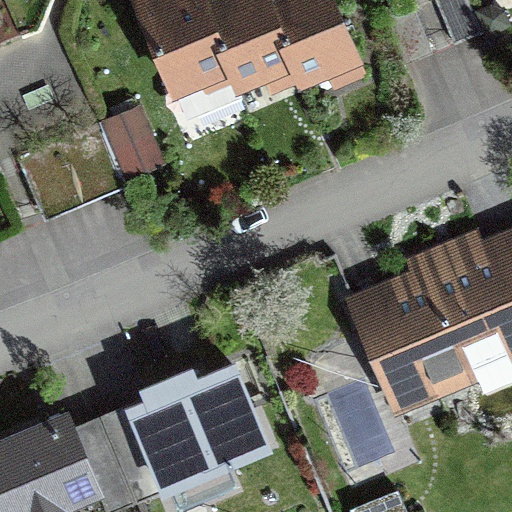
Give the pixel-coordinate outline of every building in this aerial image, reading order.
[(134,0),(173,89),(230,64),(238,84),(266,71),(274,89),(328,65),(335,80),(365,67),(335,0),(134,0)] [(435,0),(454,43),(481,31),(468,0),(435,0)] [(379,12),(402,67),(430,56),(406,1),(379,12)] [(166,160),(141,100),(101,117),(126,176),(166,160)] [(122,181),(98,125),(15,160),(39,216),(55,209),(80,198),(108,186),(122,181)] [(22,225),(0,174),(0,233),(8,230),(22,225)] [(511,383),(511,222),(345,293),(395,411),(479,376),(487,395),(511,383)] [(193,357),(139,379),(143,389),(124,397),(125,400),(101,411),(137,499),(274,443),(237,351),(197,367),(193,357)] [(107,511),(137,499),(101,411),(69,424),(67,417),(0,444),(0,511),(73,511),(70,503),(99,491),(107,511)] [(352,511),(409,511),(399,486),(350,505),(352,511)]
